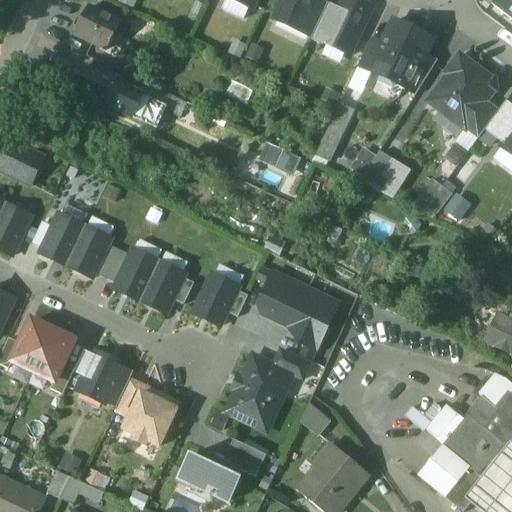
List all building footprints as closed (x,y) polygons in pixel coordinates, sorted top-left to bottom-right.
[(227,0),(222,10),(244,20),(249,10),(252,11),(257,0),(227,0)] [(284,0),(275,20),(302,33),(317,2),(317,0),(284,0)] [(322,45),(350,58),(371,13),(344,0),(343,0),(338,12),(322,45)] [(511,1),(510,0),(495,0),(491,6),(511,21),(511,1)] [(327,7),(317,2),(302,33),(312,39),(327,7)] [(338,12),(327,7),(312,39),(322,45),(338,12)] [(120,24),(90,9),(77,36),(107,50),(120,24)] [(370,73),(382,79),(380,83),(392,89),(394,84),(406,90),(416,70),(418,71),(422,62),(432,41),(419,35),(421,31),(409,26),(407,29),(394,23),(380,51),(370,73)] [(380,51),(369,46),(358,67),(370,73),(380,51)] [(448,77),(428,103),(445,116),(452,115),(466,126),(468,128),(487,103),(492,95),(490,80),(460,57),(446,75),(448,77)] [(434,68),(422,62),(418,71),(416,70),(406,90),(418,95),(434,68)] [(129,90),(82,69),(71,90),(136,121),(144,103),(146,99),(129,90)] [(177,100),(134,80),(129,90),(146,99),(144,103),(170,115),(177,100)] [(331,161),(353,109),(338,103),(317,155),(331,161)] [(499,112),(487,103),(468,128),(466,126),(463,129),(478,140),(485,131),(499,112)] [(499,112),(485,131),(504,145),(511,135),(511,107),(506,103),(499,112)] [(27,140),(9,131),(4,141),(22,149),(27,140)] [(511,135),(504,145),(502,149),(511,156),(511,135)] [(22,149),(4,141),(0,149),(0,171),(31,187),(44,160),(22,149)] [(290,177),(299,159),(266,144),(258,162),(290,177)] [(347,175),(391,199),(407,170),(362,146),(347,175)] [(413,204),(436,218),(451,192),(428,179),(413,204)] [(459,223),(470,204),(452,194),(441,213),(459,223)] [(31,218),(5,206),(0,216),(0,251),(12,258),(31,218)] [(85,228),(59,216),(40,255),(66,268),(85,228)] [(85,228),(66,268),(92,280),(111,241),(85,228)] [(159,264),(133,251),(114,291),(140,303),(159,264)] [(185,276),(159,264),(140,303),(166,316),(173,301),(184,280),(185,276)] [(273,276),(261,270),(257,280),(268,286),(273,276)] [(239,288),(212,276),(193,315),(220,328),(227,314),(237,292),(239,288)] [(308,292),(273,276),(268,286),(259,305),(262,316),(290,329),(308,292)] [(184,280),(173,301),(184,307),(194,285),(184,280)] [(248,297),(237,292),(227,314),(238,319),(248,297)] [(338,307),(308,292),(290,329),(299,342),(307,346),(317,351),(338,307)] [(0,330),(14,301),(0,293),(0,330)] [(511,323),(501,318),(495,330),(491,328),(484,342),(511,355),(511,323)] [(20,345),(12,363),(34,373),(53,332),(31,322),(20,345)] [(53,332),(34,373),(55,383),(64,366),(75,343),(53,332)] [(20,345),(9,340),(0,359),(0,366),(9,371),(12,363),(20,345)] [(317,351),(307,346),(301,358),(311,362),(317,351)] [(310,366),(281,352),(274,367),(293,377),(303,381),(310,366)] [(122,370),(124,367),(97,353),(77,392),(104,406),(106,403),(122,370)] [(274,367),(253,357),(226,414),(256,428),(266,408),(276,413),(293,377),(274,367)] [(64,366),(55,383),(51,391),(63,396),(75,371),(64,366)] [(134,376),(122,370),(106,403),(117,408),(130,382),(134,376)] [(145,389),(130,382),(117,408),(116,411),(130,418),(141,395),(142,395),(145,389)] [(142,395),(141,395),(130,418),(124,431),(135,436),(133,442),(145,447),(148,442),(159,448),(177,411),(142,395)] [(508,395),(496,410),(499,412),(511,398),(508,395)] [(499,412),(495,416),(511,430),(511,396),(511,398),(499,412)] [(496,410),(482,398),(467,416),(484,430),(495,416),(499,412),(496,410)] [(329,424),(307,406),(300,421),(319,436),(329,424)] [(484,430),(467,416),(442,447),(469,469),(445,499),(460,511),(462,511),(470,503),(487,483),(482,479),(507,449),(484,430)] [(511,443),(511,430),(495,416),(484,430),(507,449),(511,443)] [(233,442),(224,464),(242,472),(256,478),(265,457),(233,442)] [(370,477),(331,445),(313,467),(323,476),(305,499),(320,511),(335,511),(354,489),(357,492),(370,477)] [(487,483),(470,503),(480,511),(511,511),(511,446),(511,445),(482,479),(487,483)] [(469,469),(442,447),(418,477),(445,499),(469,469)] [(197,452),(183,483),(228,502),(242,472),(224,464),(197,452)] [(270,490),(281,461),(269,457),(259,485),(270,490)] [(70,479),(58,473),(47,497),(59,502),(60,502),(70,479)] [(84,486),(70,479),(60,502),(74,508),(84,486)] [(42,511),(46,503),(6,484),(0,497),(0,511),(42,511)]
